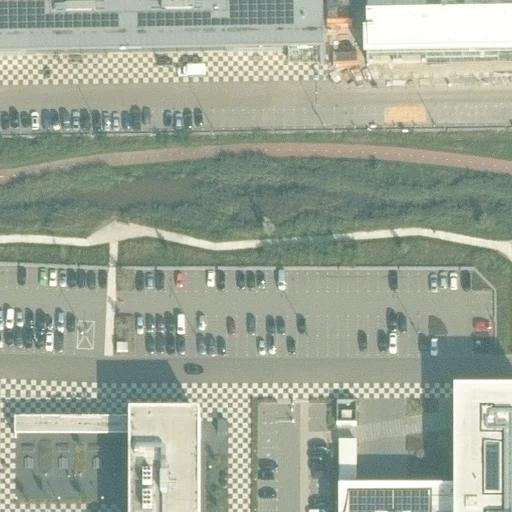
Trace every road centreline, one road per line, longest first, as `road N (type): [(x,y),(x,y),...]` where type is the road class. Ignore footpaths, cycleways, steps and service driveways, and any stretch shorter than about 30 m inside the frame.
road 1 (unclassified): [(511,94),(0,100)]
road 2 (unclassified): [(511,370),(0,369)]
